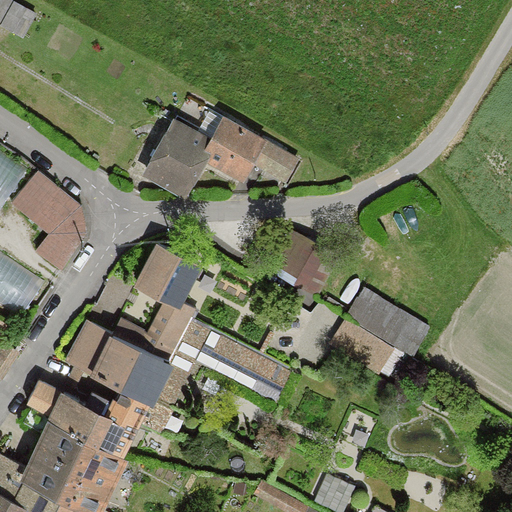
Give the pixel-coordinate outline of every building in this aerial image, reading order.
[(36,13),(12,0),(0,0),(0,21),(24,35),(36,13)] [(143,173),(185,196),(206,159),(243,180),(253,162),(287,181),(300,156),(223,114),(211,136),(174,116),(143,173)] [(0,136),(0,198),(6,203),(33,155),(0,136)] [(38,248),(61,266),(86,232),(85,223),(83,213),(81,204),(39,170),(14,200),(51,231),(38,248)] [(319,293),(340,253),(293,228),(272,269),(319,293)] [(0,511),(103,511),(130,456),(121,452),(138,419),(161,430),(197,359),(275,400),(291,368),(193,318),(196,309),(178,300),(198,260),(156,239),(137,279),(166,294),(139,347),(86,320),(68,357),(124,385),(111,411),(40,375),(27,401),(35,405),(27,420),(42,428),(25,464),(0,453),(0,511)] [(0,291),(29,309),(50,274),(0,243),(0,291)] [(359,296),(330,343),(378,373),(395,345),(411,355),(429,326),(365,287),(371,277),(352,265),(340,284),(359,296)] [(6,342),(0,349),(0,374),(1,375),(18,351),(6,342)] [(320,497),(349,505),(357,477),(328,469),(320,497)] [(307,511),(311,507),(262,479),(255,492),(290,511),(307,511)] [(399,511),(382,500),(374,511),(399,511)]
